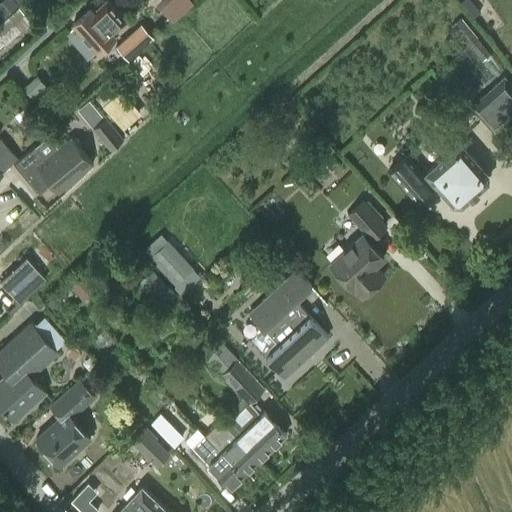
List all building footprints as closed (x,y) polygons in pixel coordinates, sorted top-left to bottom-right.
[(0,44),(1,43),(3,45),(40,12),(29,0),(27,0),(0,25),(0,44)] [(172,20),(193,1),(192,0),(157,0),(156,2),(159,5),(151,13),(164,28),(172,20)] [(112,34),(124,23),(106,3),(93,14),(90,10),(73,25),(97,52),(114,37),(112,34)] [(117,47),(128,59),(152,37),(141,25),(117,47)] [(511,82),(503,73),(469,104),(493,130),(511,113),(511,82)] [(119,87),(101,103),(122,127),(140,111),(119,87)] [(124,137),(106,117),(93,127),(110,149),(124,137)] [(0,168),(1,170),(17,157),(0,138),(0,168)] [(39,193),(51,184),(57,192),(92,163),(71,138),(45,159),(34,145),(14,163),(35,191),(36,190),(39,193)] [(462,205),(488,183),(488,174),(460,141),(423,173),(435,186),(451,205),(462,205)] [(432,184),(404,153),(386,169),(414,200),(432,184)] [(371,241),(387,225),(362,199),(346,214),(371,241)] [(384,257),(361,234),(329,263),(360,297),(381,277),(372,268),(384,257)] [(171,253),(179,246),(171,237),(150,257),(175,284),(188,272),(171,253)] [(0,282),(19,303),(46,279),(26,257),(0,279),(0,282)] [(151,269),(138,281),(158,304),(172,292),(151,269)] [(294,300),(310,286),(295,269),(248,313),(263,329),(250,341),(283,377),(328,337),(294,300)] [(84,276),(72,282),(81,299),(93,292),(84,276)] [(57,293),(45,302),(53,311),(64,301),(57,293)] [(0,367),(6,374),(0,378),(0,405),(13,420),(45,392),(30,376),(58,352),(54,348),(65,339),(43,315),(33,325),(30,322),(0,349),(0,367)] [(258,461),(285,435),(263,411),(261,413),(248,401),(262,388),(236,361),(222,375),(241,395),(223,414),(229,421),(224,425),(258,461)] [(93,397),(78,381),(50,406),(60,416),(35,438),(59,465),(90,439),(71,417),(93,397)] [(219,420),(205,434),(244,474),(258,461),(224,425),(219,420)] [(170,451),(155,437),(156,436),(145,425),(144,427),(143,426),(129,439),(156,465),(170,451)] [(244,474),(205,434),(192,447),(230,487),(244,474)] [(141,485),(115,511),(171,511),(169,510),(168,511),(141,485)] [(94,511),(98,508),(89,500),(81,509),(84,511),(94,511)]
